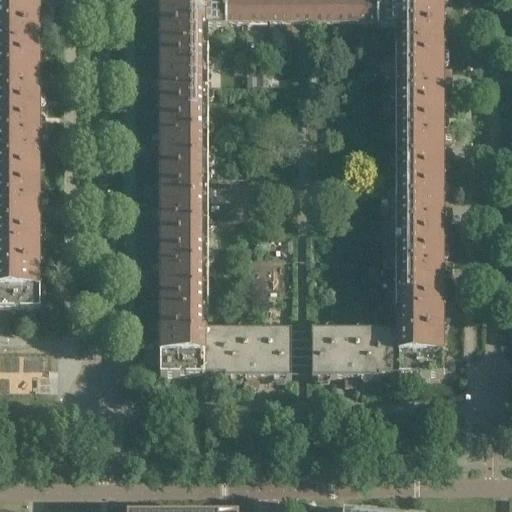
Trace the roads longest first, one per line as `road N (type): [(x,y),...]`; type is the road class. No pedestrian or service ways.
road 1 (residential): [(494,400),(489,0)]
road 2 (residential): [(101,399),(101,0)]
